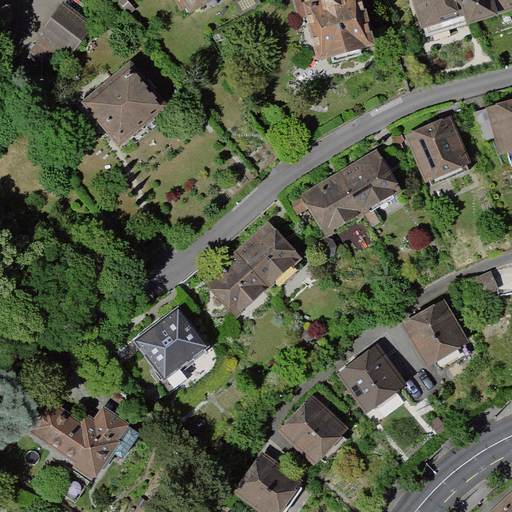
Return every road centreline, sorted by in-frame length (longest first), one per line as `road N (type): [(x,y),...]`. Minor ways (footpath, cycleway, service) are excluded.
road 1 (residential): [(0,362),(84,332),(177,273),(286,177),(395,115),(511,78)]
road 2 (residential): [(213,511),(274,428),(331,368),(462,277),(511,258)]
